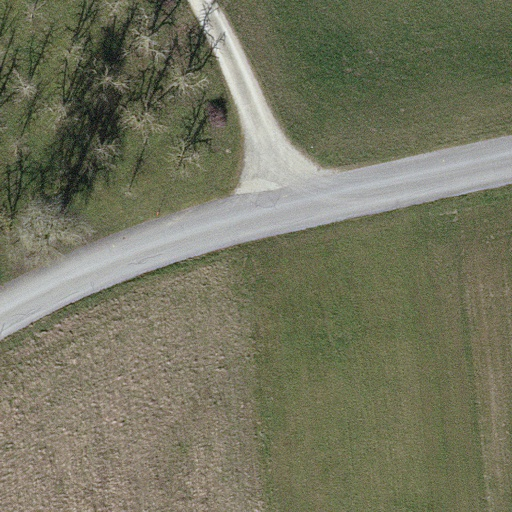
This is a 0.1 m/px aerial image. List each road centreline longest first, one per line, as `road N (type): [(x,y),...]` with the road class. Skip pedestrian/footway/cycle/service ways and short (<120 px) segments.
road 1 (unclassified): [(284,208),(53,290),(0,324)]
road 2 (unclassified): [(284,208),(511,156)]
road 3 (track): [(201,0),(236,63),(284,208)]
